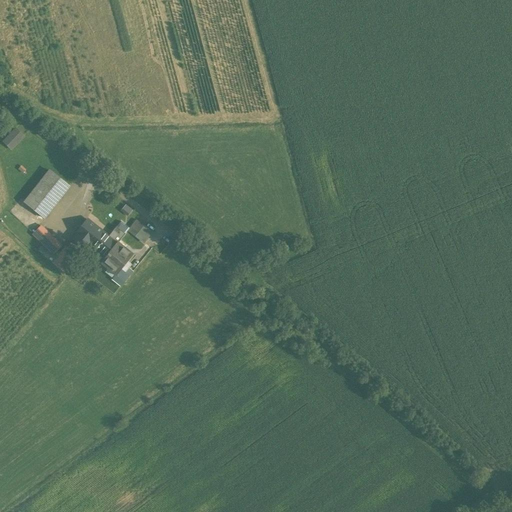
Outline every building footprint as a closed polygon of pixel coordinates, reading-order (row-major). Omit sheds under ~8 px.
[(15,132),(5,142),(10,147),(20,137),(15,132)] [(50,171),(24,202),(44,218),(69,186),(50,171)] [(104,233),(88,220),(73,238),(87,249),(90,245),(97,251),(94,255),(102,261),(100,264),(101,264),(117,243),(111,238),(104,232),(104,233)] [(46,232),(36,223),(29,230),(55,255),(62,248),(45,232),(46,232)] [(147,241),(154,231),(146,225),(139,234),(147,241)] [(117,243),(101,264),(103,262),(117,273),(115,275),(116,276),(133,254),(125,248),(124,248),(118,243),(119,242),(118,242),(117,243)] [(67,250),(64,250),(54,263),(67,274),(77,261),(77,260),(77,257),(68,250),(67,250)]
